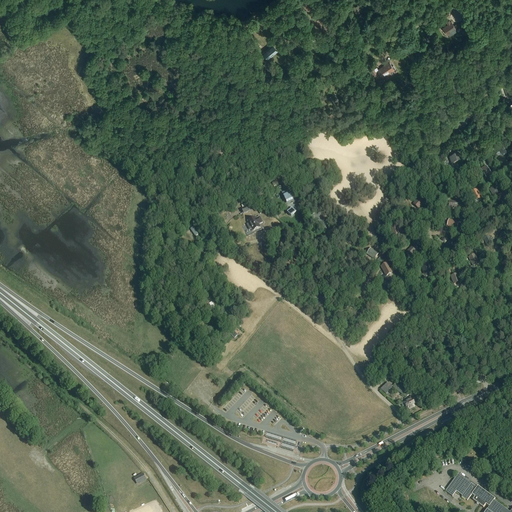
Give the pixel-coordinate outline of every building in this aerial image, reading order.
[(353,8),(356,15),(362,13),(359,6),(353,8)] [(449,20),(447,22),(448,24),(442,28),(447,35),(456,30),(459,28),(457,24),(455,25),(452,22),(451,23),(449,20)] [(263,53),(268,59),(278,51),(273,45),(263,53)] [(380,79),(381,79),(394,70),(395,69),(394,67),(393,67),(393,66),(390,62),(376,71),(374,67),(370,70),(373,74),(376,72),(380,79)] [(333,95),(329,98),(333,104),(339,100),(334,92),(332,93),(333,95)] [(469,117),(464,114),(459,122),(465,125),(469,117)] [(501,143),(494,148),(496,151),(500,149),(503,153),(507,150),(503,146),(504,146),(501,143)] [(459,155),(450,159),(452,164),(461,161),(459,155)] [(492,175),(486,166),(480,170),(486,179),(492,175)] [(503,182),(511,195),(511,194),(511,178),(510,180),(509,178),(503,182)] [(498,189),(497,186),(491,191),(495,197),(500,194),(497,189),(498,189)] [(282,193),(287,204),(293,201),(288,190),(282,193)] [(477,190),(469,194),(470,195),(474,203),(482,199),(477,190)] [(418,198),(413,205),(418,210),(424,203),(418,198)] [(292,208),(287,213),(291,217),(296,212),(292,208)] [(249,224),(247,225),(250,230),(252,229),(253,232),(260,228),(258,224),(262,222),(260,217),(256,219),(255,218),(248,221),(249,224)] [(457,230),(459,224),(450,221),(448,227),(457,230)] [(391,228),(393,237),(399,235),(398,232),(399,232),(397,226),(391,228)] [(190,230),(195,237),(198,235),(193,228),(190,230)] [(457,246),(450,242),(446,249),(452,253),(457,246)] [(418,250),(414,245),(407,251),(411,256),(418,250)] [(205,248),(199,256),(206,262),(213,255),(205,248)] [(366,255),(374,260),(378,254),(370,248),(366,255)] [(475,254),(468,258),(473,267),(479,264),(475,254)] [(392,273),(387,263),(380,267),(386,277),(392,273)] [(424,275),(431,272),(428,264),(421,266),(422,269),(424,275)] [(457,274),(450,277),(453,285),(461,282),(457,274)] [(208,304),(211,311),(216,308),(213,302),(208,304)] [(225,310),(232,319),(239,313),(232,305),(225,310)] [(211,324),(202,330),(205,335),(214,329),(211,324)] [(230,333),(234,338),(240,333),(235,328),(230,333)] [(406,391),(407,389),(400,383),(400,384),(395,380),(392,378),(391,381),(393,383),(394,384),(393,386),(394,387),(393,388),(395,389),(406,398),(409,394),(406,391)] [(381,391),(385,395),(392,387),(387,383),(381,391)] [(412,409),(412,410),(413,410),(414,409),(415,408),(414,405),(417,404),(415,400),(414,400),(413,398),(412,399),(411,398),(409,399),(410,400),(403,403),(403,404),(401,404),(403,407),(405,406),(407,412),(412,409)] [(136,483),(138,482),(139,484),(146,480),(143,474),(134,478),(136,483)] [(474,492),(477,495),(474,498),(485,506),(488,503),(491,505),(485,511),(511,511),(511,510),(510,511),(509,511),(494,501),(495,499),(481,489),(480,491),(458,475),(446,492),(452,497),(456,492),(462,496),(462,497),(467,501),(474,492)]
